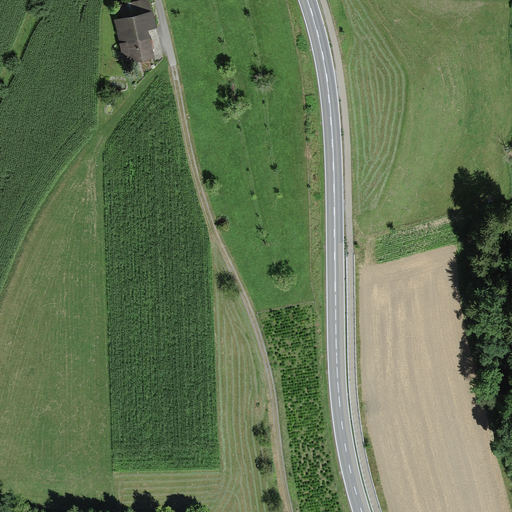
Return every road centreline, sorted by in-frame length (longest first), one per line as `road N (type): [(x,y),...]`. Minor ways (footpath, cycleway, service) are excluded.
road 1 (primary): [(361,511),(336,368),(329,101),(307,0)]
road 2 (track): [(290,511),(261,345),(197,184),(173,64)]
